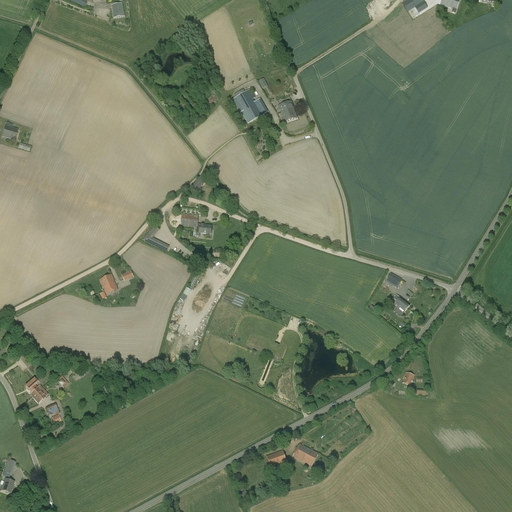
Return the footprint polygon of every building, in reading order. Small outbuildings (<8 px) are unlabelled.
[(384,27),(390,24),(394,30),(428,8),(422,0),(407,0),(379,18),(384,27)] [(455,14),(460,0),(441,0),(440,5),(452,9),(451,12),(455,14)] [(114,19),(124,17),(122,4),(112,6),(114,19)] [(430,10),(399,28),(403,35),(434,17),(430,10)] [(408,54),(445,34),(437,21),(401,41),(408,54)] [(262,89),(268,87),(265,79),(259,81),(262,89)] [(250,124),(261,117),(268,113),(261,99),(255,103),(253,100),(256,99),(250,90),(232,101),(239,115),(244,112),(250,124)] [(285,123),(297,119),(291,102),(279,106),(285,123)] [(15,141),(18,131),(12,129),(13,126),(7,124),(2,137),(15,141)] [(29,152),(31,147),(20,144),(18,149),(29,152)] [(198,192),(208,181),(202,176),(193,187),(198,192)] [(205,226),(197,225),(198,217),(182,215),(181,226),(197,228),(196,233),(211,235),(212,227),(208,226),(208,227),(205,227),(205,226)] [(148,243),(159,230),(155,227),(143,241),(148,243)] [(161,244),(159,249),(166,252),(169,248),(161,244)] [(131,271),(121,275),(125,282),(134,277),(131,271)] [(386,282),(397,288),(401,281),(390,275),(386,282)] [(107,295),(117,290),(113,280),(114,280),(111,276),(100,281),(102,286),(103,286),(107,295)] [(410,306),(406,303),(400,298),(396,295),(393,299),(397,302),(395,305),(397,306),(404,312),(405,313),(410,306)] [(265,351),(274,326),(257,320),(248,345),(265,351)] [(280,329),(274,326),(265,351),(282,358),(291,333),(285,331),(279,345),(274,343),(280,329)] [(27,355),(25,352),(19,357),(21,360),(27,355)] [(411,387),(414,376),(406,373),(402,384),(411,387)] [(62,376),(57,381),(63,389),(69,384),(62,376)] [(35,385),(38,383),(34,379),(25,387),(29,391),(31,393),(30,395),(38,404),(46,397),(38,388),(35,385)] [(48,416),(58,411),(55,405),(46,409),(48,416)] [(52,417),(54,424),(61,422),(59,415),(52,417)] [(312,467),(318,454),(300,445),(293,457),(312,467)] [(278,466),(287,463),(282,451),(266,457),(271,471),(279,469),(278,466)] [(11,476),(16,463),(8,460),(3,473),(11,476)] [(13,487),(14,483),(5,480),(1,491),(11,494),(13,488),(13,487)]
